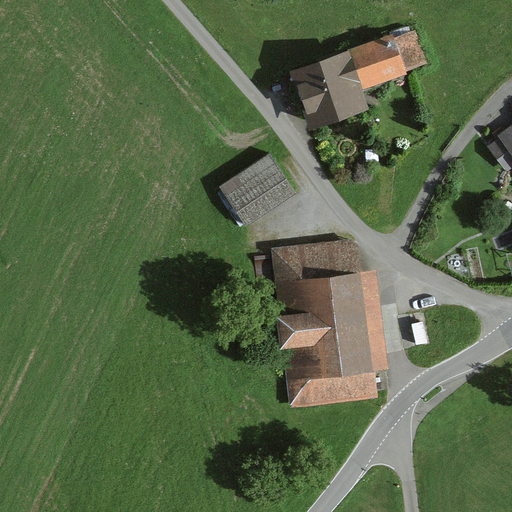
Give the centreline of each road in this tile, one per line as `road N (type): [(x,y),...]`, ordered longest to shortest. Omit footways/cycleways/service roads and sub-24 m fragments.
road 1 (residential): [(511,319),(394,266),(366,245),(281,126),(171,0)]
road 2 (unclassified): [(511,332),(404,399),(319,511)]
